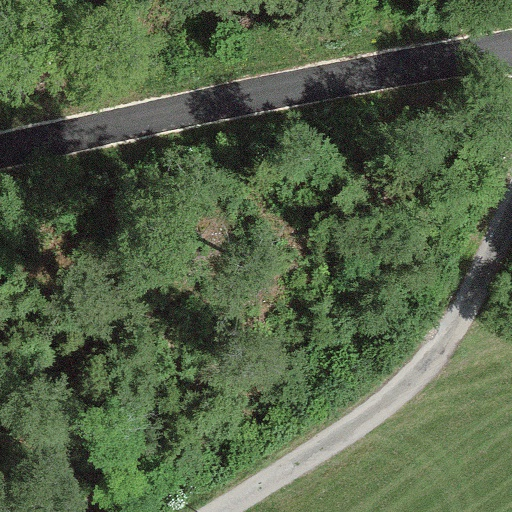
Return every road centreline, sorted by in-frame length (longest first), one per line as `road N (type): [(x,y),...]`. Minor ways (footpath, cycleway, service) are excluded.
road 1 (tertiary): [(0,150),(511,50)]
road 2 (unclassified): [(192,511),(415,378),(511,186)]
